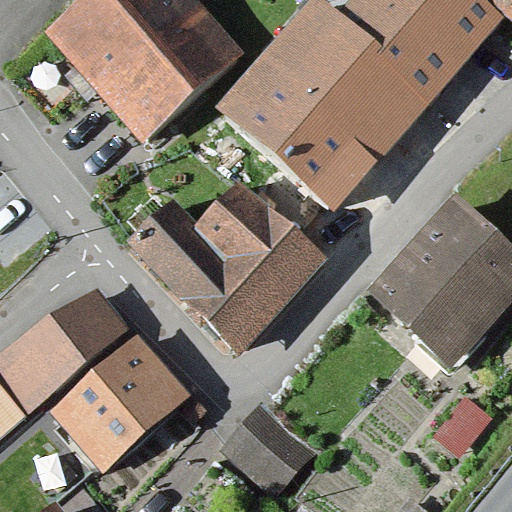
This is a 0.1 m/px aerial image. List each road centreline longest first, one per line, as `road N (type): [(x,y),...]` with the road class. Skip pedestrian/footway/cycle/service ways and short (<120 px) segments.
road 1 (unclassified): [(511,114),(237,402),(100,249)]
road 2 (unclassified): [(100,249),(0,133)]
road 3 (residential): [(0,328),(100,249)]
